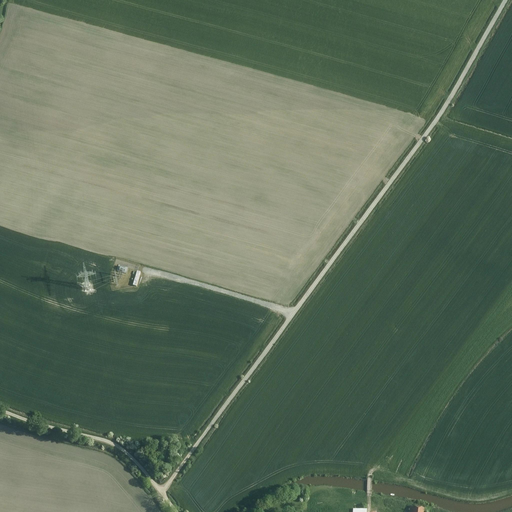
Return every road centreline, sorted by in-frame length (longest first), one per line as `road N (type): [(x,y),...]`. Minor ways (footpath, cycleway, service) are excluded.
road 1 (track): [(161,490),(437,121),(504,0)]
road 2 (unclassified): [(177,511),(111,442),(0,409)]
road 3 (track): [(295,310),(146,266)]
